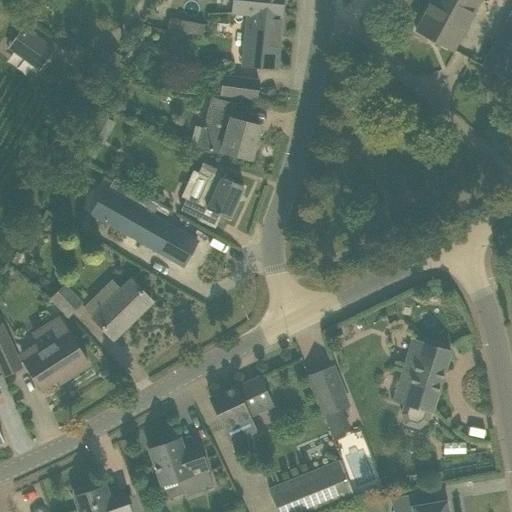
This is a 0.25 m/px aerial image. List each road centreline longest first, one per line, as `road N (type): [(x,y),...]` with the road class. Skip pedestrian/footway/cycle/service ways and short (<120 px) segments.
road 1 (tertiary): [(282,327),(270,180),(319,33),(321,0)]
road 2 (tertiary): [(0,472),(282,327)]
road 3 (unclassified): [(511,467),(489,334),(454,237)]
road 4 (tertiary): [(282,327),(454,237)]
